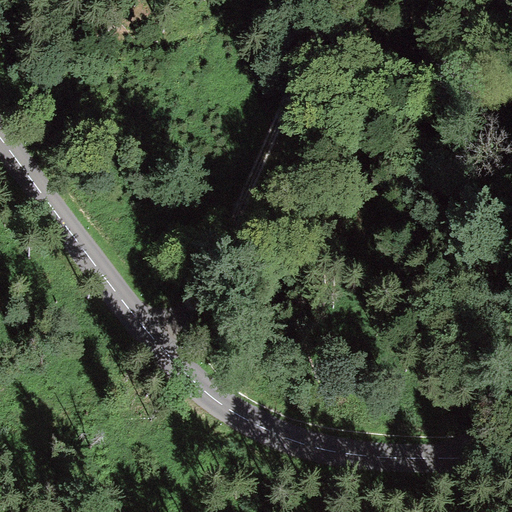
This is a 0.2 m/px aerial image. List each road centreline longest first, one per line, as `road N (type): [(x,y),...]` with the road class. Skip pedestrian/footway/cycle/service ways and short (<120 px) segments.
road 1 (tertiary): [(0,137),(147,332),(207,394),(284,436),(336,448),(511,460)]
road 2 (track): [(184,351),(327,0)]
